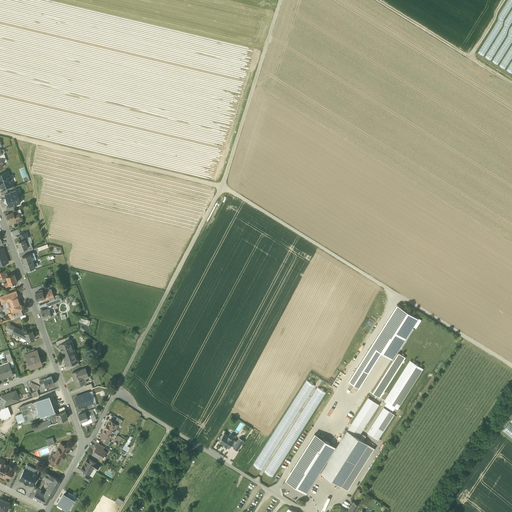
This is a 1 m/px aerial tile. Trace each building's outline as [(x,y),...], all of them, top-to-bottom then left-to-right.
[(499,33),(486,58),(491,61),(508,29),(505,28),(504,31),(502,35),(499,33)] [(493,63),(498,65),(511,39),(511,32),(510,31),(493,63)] [(8,171),(3,173),(3,174),(0,175),(0,183),(0,184),(2,188),(4,187),(11,184),(9,177),(10,177),(8,171)] [(11,191),(10,192),(8,193),(5,194),(5,195),(5,196),(6,196),(6,197),(5,200),(5,201),(18,196),(16,190),(12,191),(11,191)] [(18,196),(5,201),(6,202),(8,204),(9,204),(8,205),(9,206),(10,207),(13,206),(14,205),(15,205),(16,205),(16,204),(20,203),(18,196)] [(18,210),(7,214),(9,221),(20,217),(18,210)] [(26,235),(21,237),(22,240),(19,242),(20,245),(19,245),(21,250),(28,247),(27,244),(29,243),(26,235)] [(0,249),(0,265),(8,262),(6,256),(5,257),(2,248),(1,249),(0,249)] [(34,253),(22,257),(25,263),(33,261),(32,257),(35,256),(34,253)] [(33,261),(25,263),(27,270),(39,266),(37,263),(34,264),(33,261)] [(6,276),(8,281),(5,283),(6,286),(12,284),(12,285),(14,285),(14,283),(18,282),(14,273),(6,276)] [(42,290),(39,291),(39,292),(35,293),(38,300),(42,299),(43,300),(49,298),(50,298),(48,291),(43,292),(42,290)] [(16,291),(0,297),(2,303),(8,301),(9,305),(20,301),(16,291)] [(20,301),(9,305),(10,307),(9,308),(10,312),(9,312),(10,317),(14,315),(13,312),(21,310),(23,309),(20,301)] [(397,305),(349,380),(359,387),(381,352),(392,359),(417,318),(397,305)] [(49,308),(42,311),(44,318),(49,317),(52,316),(56,314),(54,309),(50,311),(49,308)] [(21,310),(13,312),(14,315),(15,318),(23,315),(21,310)] [(79,319),(78,323),(88,326),(90,320),(81,317),(80,320),(79,319)] [(33,330),(24,333),(26,339),(27,340),(35,337),(33,330)] [(129,336),(128,338),(135,342),(139,335),(134,332),(131,337),(129,336)] [(66,342),(60,344),(64,355),(75,351),(71,340),(66,341),(66,342)] [(36,351),(25,355),(26,359),(29,358),(28,357),(37,354),(36,351)] [(75,351),(64,355),(67,365),(73,363),(73,364),(74,363),(79,362),(75,351)] [(37,354),(28,357),(29,358),(32,368),(42,364),(40,358),(39,359),(37,354)] [(397,409),(423,369),(410,361),(385,401),(397,409)] [(9,363),(0,366),(0,378),(13,374),(9,363)] [(80,370),(72,373),(77,386),(85,383),(83,378),(88,376),(85,369),(80,370)] [(389,370),(380,385),(385,389),(395,374),(389,370)] [(51,377),(40,381),(41,384),(42,384),(45,383),(46,386),(46,387),(54,384),(51,377)] [(263,470),(314,384),(306,379),(255,465),(263,470)] [(317,386),(266,472),(274,477),(325,391),(317,386)] [(16,391),(1,396),(2,399),(4,405),(5,404),(19,399),(16,391)] [(88,392),(76,397),(79,407),(88,404),(92,403),(88,392)] [(46,404),(44,398),(36,400),(37,402),(41,412),(45,410),(47,414),(51,413),(56,411),(55,411),(52,402),(46,404)] [(368,399),(352,423),(363,429),(378,405),(368,399)] [(32,402),(20,406),(22,413),(25,420),(25,421),(40,416),(46,414),(47,414),(45,410),(41,412),(37,402),(32,403),(32,402)] [(2,409),(1,409),(0,411),(0,417),(3,418),(11,415),(8,406),(6,407),(2,409)] [(383,408),(368,433),(378,439),(394,415),(383,408)] [(89,410),(79,414),(81,422),(89,419),(87,415),(86,413),(89,412),(89,410)] [(56,411),(51,413),(53,418),(49,419),(51,423),(68,417),(65,411),(57,414),(56,411)] [(22,413),(16,415),(18,422),(25,420),(22,413)] [(123,420),(117,416),(114,422),(118,424),(119,425),(123,420)] [(49,419),(35,425),(37,431),(49,426),(48,424),(50,424),(51,423),(49,419)] [(114,422),(110,420),(108,423),(107,423),(105,427),(105,428),(113,432),(118,424),(114,422)] [(511,440),(511,427),(507,424),(501,431),(511,440)] [(113,432),(105,428),(101,435),(105,437),(105,438),(108,440),(113,432)] [(347,431),(327,461),(328,462),(321,473),(341,486),(368,444),(363,441),(358,437),(354,435),(349,432),(347,431)] [(219,442),(229,448),(235,440),(224,433),(219,442)] [(315,434),(291,471),(285,480),(306,493),(312,484),(311,484),(335,447),(315,434)] [(52,437),(46,439),(48,445),(55,443),(52,437)] [(131,447),(129,445),(132,440),(129,438),(123,449),(128,451),(131,447)] [(239,438),(233,448),(237,450),(241,444),(243,446),(245,442),(243,441),(244,440),(239,438)] [(60,445),(56,453),(52,451),(49,458),(51,459),(49,463),(54,465),(56,461),(55,461),(57,457),(59,459),(60,457),(63,458),(66,453),(67,453),(69,448),(63,444),(62,446),(60,445)] [(368,444),(341,486),(348,490),(374,448),(368,444)] [(103,449),(95,445),(94,446),(96,447),(93,453),(101,458),(106,451),(103,449)] [(99,464),(88,457),(81,468),(90,474),(93,468),(95,468),(97,468),(99,464)] [(3,462),(1,466),(0,467),(0,474),(3,476),(9,464),(3,462)] [(9,464),(3,476),(6,478),(7,479),(8,480),(9,480),(10,478),(9,477),(12,472),(14,467),(9,464)] [(25,468),(38,474),(39,471),(27,464),(25,468)] [(38,474),(25,468),(20,479),(24,481),(24,480),(28,482),(28,483),(32,485),(38,474)] [(54,476),(47,472),(44,477),(46,478),(51,481),(54,476)] [(92,477),(87,473),(84,478),(89,482),(92,477)] [(60,480),(56,477),(53,482),(51,481),(49,485),(51,486),(48,490),(53,493),(60,480)] [(46,494),(44,493),(43,496),(39,493),(36,491),(34,495),(47,503),(53,493),(48,490),(46,494)] [(58,504),(67,509),(73,500),(74,499),(67,495),(64,494),(58,504)] [(10,502),(0,498),(0,508),(3,510),(6,511),(7,511),(10,502)] [(354,511),(359,505),(354,502),(348,511),(354,511)]
